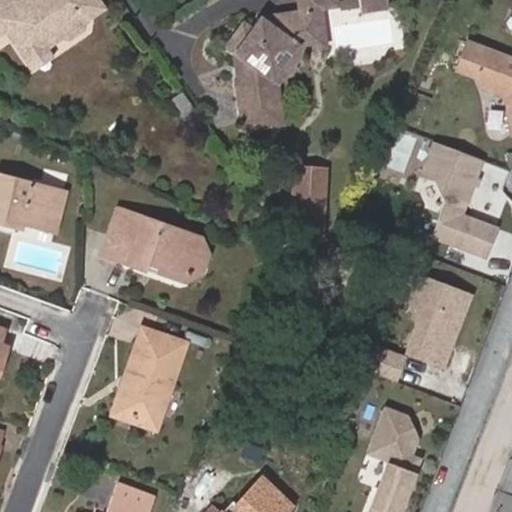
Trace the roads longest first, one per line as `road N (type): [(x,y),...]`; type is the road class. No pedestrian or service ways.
road 1 (track): [(436,511),(511,318)]
road 2 (residential): [(92,332),(26,511)]
